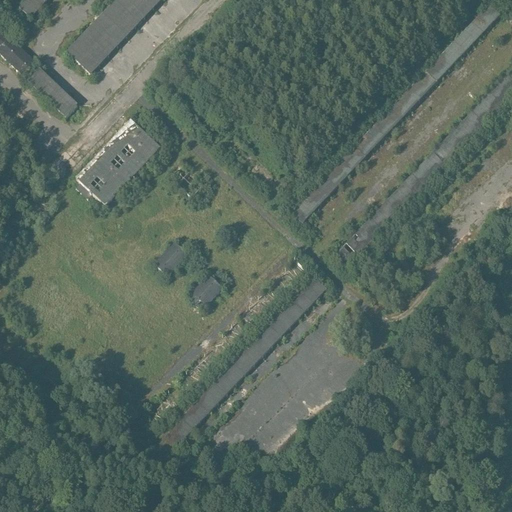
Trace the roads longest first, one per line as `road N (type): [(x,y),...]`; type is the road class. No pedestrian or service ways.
road 1 (track): [(133,89),(396,332)]
road 2 (track): [(511,42),(310,253)]
road 3 (track): [(220,0),(54,171)]
road 4 (track): [(511,207),(396,332)]
